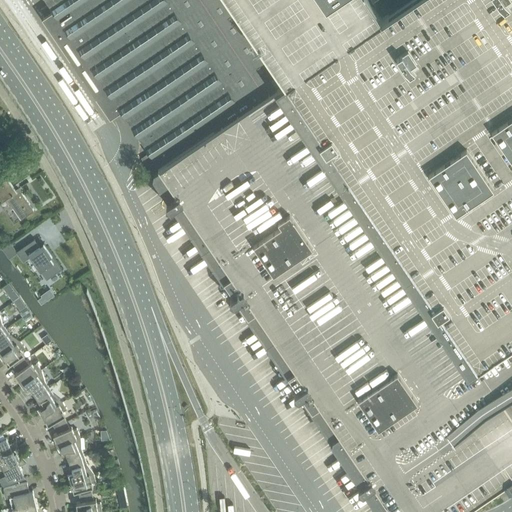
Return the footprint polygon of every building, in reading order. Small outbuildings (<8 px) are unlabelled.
[(511,0),(46,0),(53,9),(120,108),(155,159),(149,163),(147,169),(152,176),(161,170),(165,176),(178,194),(166,201),(165,206),(170,207),(181,199),(197,223),(214,248),(242,289),(231,297),(230,302),(235,303),(246,295),(265,324),(285,352),(306,383),(296,390),(295,395),(300,396),(310,389),(372,479),(360,488),(359,493),(364,494),(377,486),(394,511),(455,511),(457,511),(504,480),(508,485),(511,482),(511,412),(506,404),(498,392),(506,387),(511,382),(511,0)] [(53,9),(41,17),(109,116),(120,108),(53,9)] [(20,218),(33,209),(19,189),(16,191),(5,177),(0,180),(0,198),(2,201),(6,198),(20,218)] [(34,238),(16,251),(17,251),(24,261),(31,256),(47,279),(61,269),(62,270),(63,269),(44,242),(43,243),(44,244),(40,247),(34,238)] [(3,247),(2,248),(5,252),(6,251),(14,247),(11,242),(3,247)] [(9,282),(3,287),(13,301),(19,296),(9,282)] [(39,298),(38,299),(41,303),(41,304),(54,295),(50,288),(41,295),(42,296),(39,298)] [(26,306),(19,311),(26,321),(33,317),(26,306)] [(0,353),(1,354),(20,340),(20,339),(10,333),(6,328),(0,332),(0,353)] [(11,362),(15,366),(25,358),(22,354),(24,352),(22,349),(25,347),(20,340),(1,354),(8,364),(11,362)] [(15,373),(22,383),(41,369),(36,362),(33,364),(31,361),(29,363),(25,358),(15,366),(18,371),(15,373)] [(33,391),(36,395),(49,386),(45,381),(42,369),(41,369),(22,383),(26,388),(28,394),(33,391)] [(39,408),(42,413),(63,401),(62,400),(53,393),(49,386),(36,395),(39,401),(34,404),(39,408)] [(52,422),(55,427),(67,420),(63,415),(66,414),(64,410),(67,408),(63,401),(42,413),(48,424),(52,422)] [(97,408),(87,413),(91,421),(101,416),(97,408)] [(226,435),(242,426),(232,411),(217,420),(226,435)] [(53,434),(58,445),(80,435),(77,428),(73,429),(72,426),(69,427),(67,420),(55,427),(57,432),(53,434)] [(101,440),(110,439),(106,429),(101,430),(101,440)] [(1,431),(0,432),(0,460),(18,452),(17,449),(16,440),(9,443),(6,437),(5,438),(1,431)] [(67,455),(69,460),(84,455),(81,436),(80,435),(58,445),(61,451),(61,457),(67,455)] [(18,452),(0,460),(0,465),(5,471),(7,474),(8,477),(11,483),(24,478),(21,471),(23,470),(20,465),(26,462),(19,455),(18,452)] [(69,473),(70,479),(94,472),(93,472),(86,462),(84,455),(69,460),(71,466),(65,468),(69,473)] [(78,490),(79,495),(92,492),(91,486),(93,485),(92,482),(96,481),(94,472),(70,479),(74,491),(78,490)] [(10,496),(12,507),(36,502),(33,490),(29,491),(27,482),(3,487),(6,497),(10,496)] [(119,496),(119,501),(126,499),(123,487),(117,488),(119,496)] [(76,502),(77,511),(90,511),(102,510),(101,502),(97,502),(96,498),(93,499),(92,492),(79,495),(80,501),(76,502)] [(273,509),(274,511),(277,511),(298,500),(295,496),(273,509)] [(38,511),(36,502),(12,507),(13,511),(38,511)]
